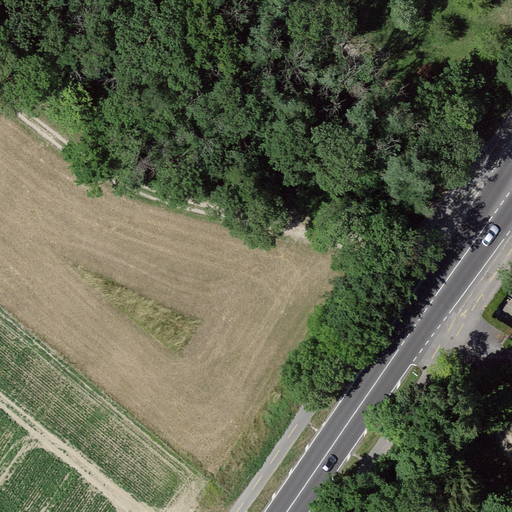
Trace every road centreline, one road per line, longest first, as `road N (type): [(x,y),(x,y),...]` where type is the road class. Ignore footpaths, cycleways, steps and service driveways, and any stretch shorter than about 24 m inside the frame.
road 1 (track): [(0,93),(79,155),(144,188),(349,241),(424,241)]
road 2 (primary): [(288,511),(511,188)]
road 3 (track): [(403,84),(444,137),(511,187)]
